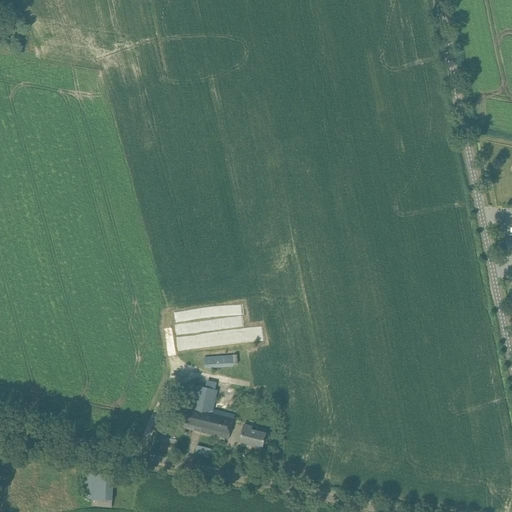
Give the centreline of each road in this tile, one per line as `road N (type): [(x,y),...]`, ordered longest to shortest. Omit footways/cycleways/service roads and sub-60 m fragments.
road 1 (unclassified): [(0,421),(408,511)]
road 2 (unclassified): [(511,354),(440,0)]
